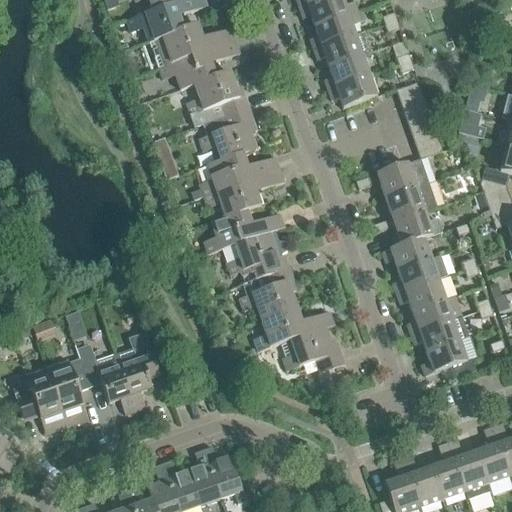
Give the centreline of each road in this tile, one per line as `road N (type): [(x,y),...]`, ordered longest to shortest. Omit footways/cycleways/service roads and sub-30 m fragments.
road 1 (residential): [(407,431),(266,0)]
road 2 (residential): [(43,511),(67,485),(208,433),(254,438),(284,453)]
